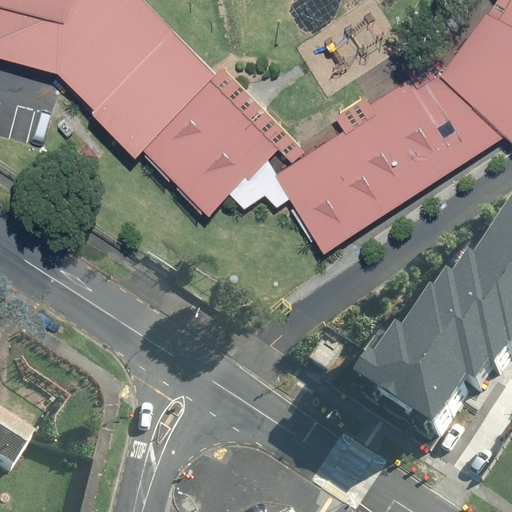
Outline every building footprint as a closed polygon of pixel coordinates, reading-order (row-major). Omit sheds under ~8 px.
[(0,0),(0,64),(69,76),(156,162),(213,227),(290,163),(140,0),(0,0)] [(449,71),(268,186),(312,255),(507,131),(511,135),(511,18),(509,23),(497,16),(449,71)] [(379,361),(365,384),(442,433),(475,381),(486,388),(499,368),(504,371),(511,358),(511,218),(484,264),(476,259),(462,281),(456,278),(443,298),(438,296),(411,338),(404,333),(384,365),(379,361)] [(326,337),(310,361),(329,373),(345,350),(326,337)] [(0,425),(0,475),(6,479),(29,444),(0,425)]
